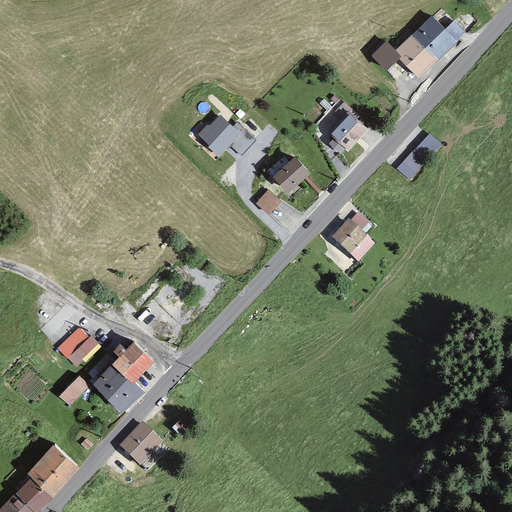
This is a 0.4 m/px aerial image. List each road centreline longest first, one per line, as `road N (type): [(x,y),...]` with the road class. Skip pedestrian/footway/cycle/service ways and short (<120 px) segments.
road 1 (secondary): [(176,371),(511,11)]
road 2 (residential): [(0,262),(136,333),(176,371)]
road 3 (secondary): [(50,511),(176,371)]
